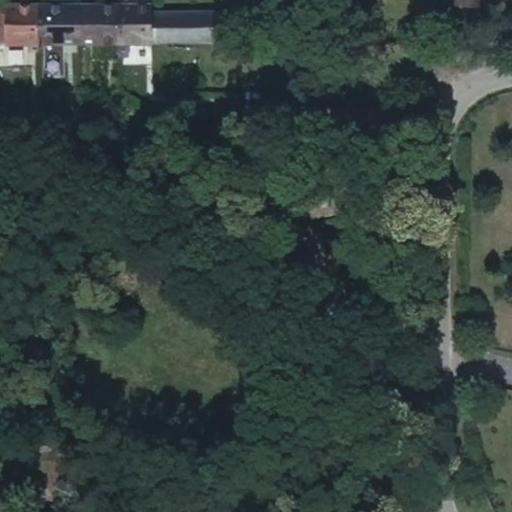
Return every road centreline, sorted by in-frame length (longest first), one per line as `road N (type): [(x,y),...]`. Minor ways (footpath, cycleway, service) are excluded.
road 1 (residential): [(511,74),(461,89),(445,109),(436,143),(440,365)]
road 2 (unclassified): [(200,511),(55,437),(31,435),(19,446),(24,465),(74,511)]
road 3 (residential): [(440,365),(422,511)]
